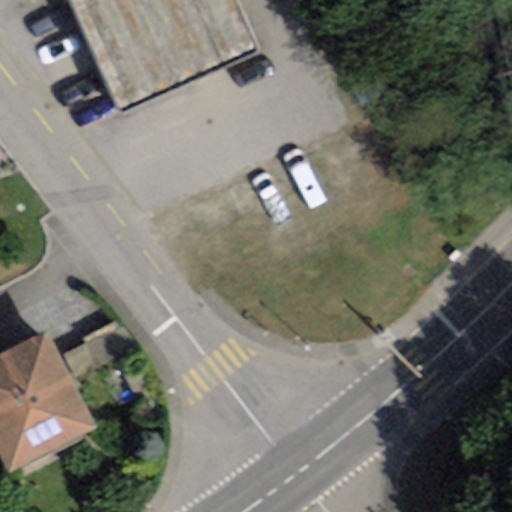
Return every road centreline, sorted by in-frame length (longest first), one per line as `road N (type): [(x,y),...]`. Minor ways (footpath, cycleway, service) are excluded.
road 1 (residential): [(288,480),(0,89)]
road 2 (tertiary): [(511,277),(416,379),(288,480)]
